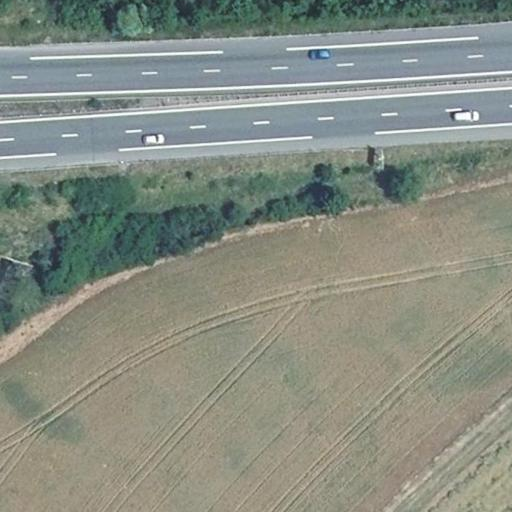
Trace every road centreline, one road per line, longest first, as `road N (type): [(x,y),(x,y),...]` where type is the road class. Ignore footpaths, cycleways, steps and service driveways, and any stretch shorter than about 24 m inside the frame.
road 1 (track): [(0,227),(230,208),(511,166)]
road 2 (motorway): [(0,145),(511,112)]
road 3 (motorway): [(511,57),(0,82)]
road 4 (track): [(511,411),(405,511)]
